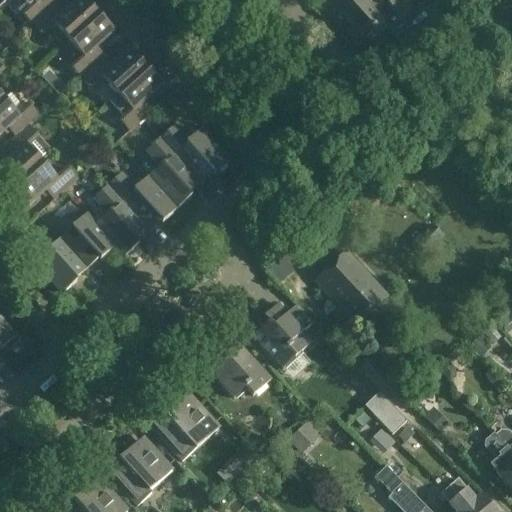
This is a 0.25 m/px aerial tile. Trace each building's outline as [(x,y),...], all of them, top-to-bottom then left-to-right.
[(32,28),(56,5),(50,0),(19,0),(26,7),(19,13),(32,28)] [(70,41),(97,17),(90,9),(92,6),(86,0),(79,0),(64,14),(56,5),(32,28),(40,38),(55,24),(70,41)] [(370,43),(386,29),(374,16),(379,12),(374,6),(368,0),(348,0),(353,5),(341,16),(354,30),(347,36),(358,48),(367,40),(370,43)] [(411,0),(368,0),(374,6),(379,12),(386,5),(398,17),(409,7),(407,4),(411,0)] [(104,59),(96,50),(116,32),(107,22),(104,25),(97,17),(70,41),(77,50),(70,68),(81,80),(104,59)] [(118,95),(145,70),(138,62),(141,60),(132,50),(112,68),(104,59),(81,80),(90,90),(87,92),(91,97),(94,98),(97,98),(100,97),(111,88),(118,95)] [(153,78),(145,70),(118,95),(109,103),(123,120),(120,123),(130,133),(153,112),(145,103),(164,85),(155,76),(153,78)] [(60,98),(66,92),(61,87),(55,92),(60,98)] [(11,95),(3,102),(0,104),(0,137),(8,130),(16,139),(29,128),(39,118),(30,108),(26,112),(11,95)] [(5,182),(13,190),(41,165),(50,157),(35,140),(38,138),(29,128),(16,139),(5,148),(14,157),(0,169),(0,181),(3,185),(5,182)] [(174,128),(160,140),(202,186),(213,175),(215,177),(230,164),(201,132),(188,143),(174,128)] [(202,186),(160,140),(146,153),(160,169),(148,180),(177,212),(191,199),(190,197),(202,186)] [(56,181),(41,165),(13,190),(20,198),(17,201),(26,211),(46,193),(54,202),(77,181),(68,171),(56,181)] [(80,179),(86,186),(96,176),(90,169),(80,179)] [(177,212),(148,180),(136,191),(121,175),(108,188),(149,234),(161,223),(163,225),(177,212)] [(108,216),(96,227),(114,250),(124,260),(139,246),(137,244),(149,234),(108,188),(94,201),(108,216)] [(86,217),(60,241),(87,271),(99,260),(100,262),(114,250),(96,227),(86,217)] [(298,260),(328,232),(320,224),(291,252),(298,260)] [(431,228),(415,246),(429,258),(445,240),(431,228)] [(75,282),(87,271),(60,241),(33,265),(62,297),(77,284),(75,282)] [(330,269),(315,284),(356,328),(372,313),(388,299),(359,267),(362,264),(359,261),(362,259),(352,249),(330,269)] [(504,332),(511,325),(511,302),(511,303),(493,318),(504,332)] [(263,329),(254,338),(284,370),(313,343),(278,306),(264,319),(266,321),(260,326),(263,329)] [(0,320),(0,350),(1,352),(16,338),(0,320)] [(503,338),(494,326),(485,332),(494,345),(503,338)] [(480,357),(488,347),(478,338),(469,348),(480,357)] [(222,367),(212,376),(232,399),(244,388),(253,398),(271,382),(237,344),(222,357),(224,359),(219,364),(222,367)] [(456,372),(447,362),(437,370),(449,385),(456,379),(456,372)] [(161,413),(147,425),(148,426),(149,424),(168,445),(166,446),(167,447),(180,435),(195,452),(218,431),(197,408),(194,411),(185,402),(175,410),(171,406),(162,414),(161,413)] [(387,403),(373,417),(392,437),(406,423),(387,403)] [(424,418),(439,434),(449,425),(433,409),(424,418)] [(356,423),(363,431),(371,423),(364,416),(356,423)] [(318,438),(306,426),(288,443),(300,455),(318,438)] [(398,439),(404,445),(414,436),(407,429),(398,439)] [(384,431),(373,440),(384,452),(394,443),(384,431)] [(501,432),(495,437),(505,448),(511,456),(511,436),(509,433),(501,432)] [(511,456),(505,448),(495,437),(487,444),(486,449),(496,460),(498,463),(492,468),(511,492),(511,456)] [(472,449),(464,439),(454,448),(462,458),(472,449)] [(114,455),(100,467),(101,468),(103,467),(138,506),(137,508),(137,509),(151,496),(149,494),(171,474),(151,450),(147,454),(138,444),(129,453),(125,448),(115,456),(114,455)] [(226,467),(238,479),(254,463),(243,451),(226,467)] [(385,469),(375,479),(391,496),(402,486),(385,469)] [(449,488),(468,511),(494,511),(482,496),(476,501),(458,481),(449,488)] [(69,495),(55,508),(56,509),(58,507),(62,511),(124,511),(106,491),(102,494),(93,484),(84,493),(80,489),(71,497),(69,495)] [(468,511),(449,488),(440,496),(453,511),(468,511)]
